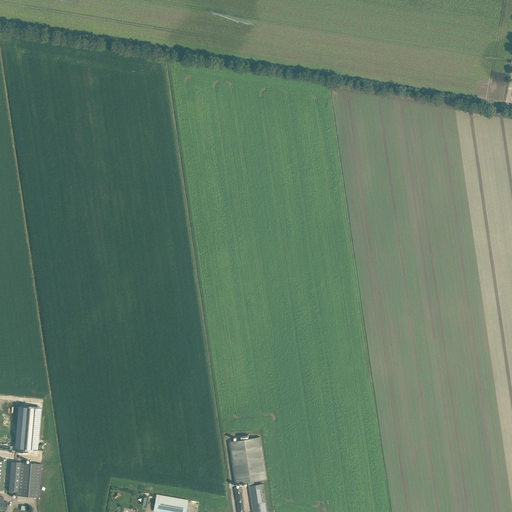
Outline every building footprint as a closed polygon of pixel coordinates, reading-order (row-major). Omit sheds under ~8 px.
[(18,404),(15,434),(18,434),(17,451),(28,452),(28,450),(37,450),(40,406),(18,404)] [(248,481),(249,486),(255,485),(254,480),(267,478),(260,437),(249,438),(249,434),(240,436),(241,440),(229,441),(235,483),(248,481)] [(16,492),(16,495),(39,497),(42,464),(20,462),(11,461),(9,490),(9,492),(16,492)] [(267,511),(263,483),(255,485),(249,486),(252,511),(245,511),(242,487),(234,488),(238,511),(267,511)] [(157,511),(185,511),(188,500),(156,494),(153,511),(157,511)]
